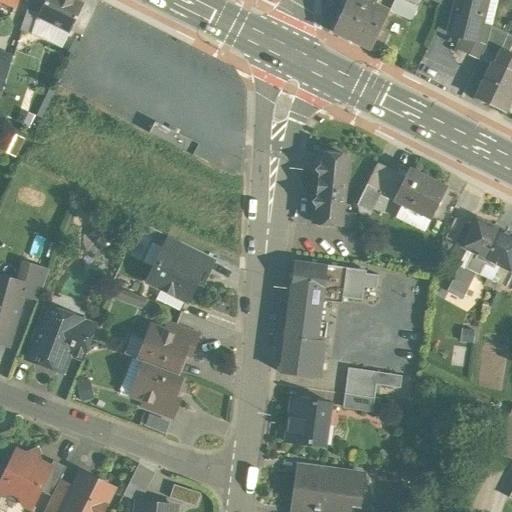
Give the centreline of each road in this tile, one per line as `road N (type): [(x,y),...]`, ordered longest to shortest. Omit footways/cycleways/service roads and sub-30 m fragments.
road 1 (residential): [(292,54),(244,483)]
road 2 (residential): [(244,483),(0,392)]
road 3 (secondary): [(511,165),(292,54)]
road 4 (secondary): [(292,54),(182,0)]
